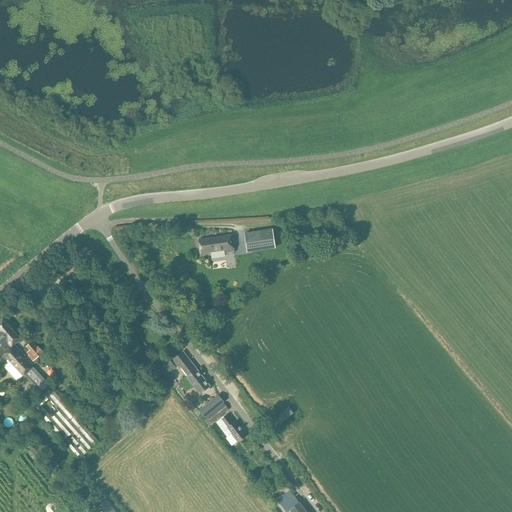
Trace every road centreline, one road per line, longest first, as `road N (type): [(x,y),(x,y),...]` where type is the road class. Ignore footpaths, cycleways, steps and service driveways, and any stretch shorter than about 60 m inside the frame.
road 1 (unclassified): [(511,120),(422,154),(141,200),(99,215)]
road 2 (unclassified): [(315,511),(114,247),(99,215)]
road 3 (unclassified): [(0,290),(99,215)]
